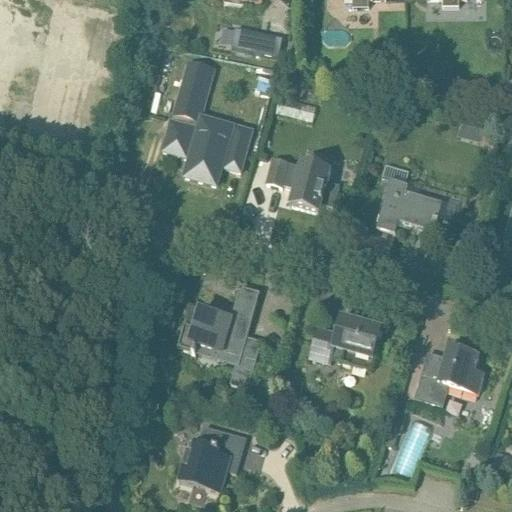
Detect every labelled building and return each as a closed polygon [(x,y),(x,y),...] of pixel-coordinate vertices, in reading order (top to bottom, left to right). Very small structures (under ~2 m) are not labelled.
[(221,0),(261,9),(262,0),(221,0)] [(386,0),(344,0),(345,5),(353,5),(353,12),(369,12),(369,5),(386,5),(386,0)] [(425,0),(426,4),(443,4),(443,11),(459,11),(459,4),(468,4),(467,0),(425,0)] [(233,53),(280,62),(283,44),(237,35),(233,53)] [(225,171),(232,144),(196,134),(198,125),(200,126),(214,75),(188,68),(171,129),(170,129),(164,156),(180,160),(180,158),(192,161),(188,172),(190,172),(187,182),(217,189),(222,171),(225,171)] [(404,71),(380,71),(380,88),(404,88),(404,71)] [(445,94),(447,74),(414,71),(412,91),(445,94)] [(306,89),(287,84),(284,95),(303,101),(306,89)] [(503,90),(498,89),(492,95),(491,101),(502,101),(503,90)] [(225,171),(224,173),(241,177),(252,136),(235,131),(232,144),(225,171)] [(498,138),(486,135),(483,148),(494,151),(498,138)] [(331,174),(302,167),(301,170),(274,164),(267,189),(283,193),(284,190),(295,194),(291,211),(320,218),(322,209),(334,213),(340,191),(327,187),(331,174)] [(407,197),(409,190),(391,185),(378,234),(396,239),(400,226),(435,236),(442,206),(407,197)] [(246,343),(260,298),(242,293),(233,324),(191,312),(180,353),(194,357),(192,361),(196,362),(199,354),(241,366),(234,390),(250,394),(254,377),(263,347),(246,343)] [(374,362),(382,333),(342,322),(337,339),(319,334),(311,362),(331,367),(335,354),(344,357),(341,366),(372,375),(375,363),(374,362)] [(478,400),(484,381),(475,378),(480,362),(449,353),(446,363),(429,358),(416,404),(445,413),(451,392),(478,400)] [(406,422),(395,418),(385,450),(394,452),(398,438),(401,439),(406,422)] [(398,453),(417,460),(428,428),(409,422),(398,453)] [(247,444),(247,443),(206,430),(200,448),(194,446),(191,458),(187,457),(179,484),(194,489),(195,485),(207,488),(205,493),(220,497),(230,463),(237,465),(236,468),(237,468),(245,443),(247,444)] [(479,454),(470,465),(480,474),(490,464),(479,454)] [(511,464),(496,459),(491,478),(506,482),(511,464)]
